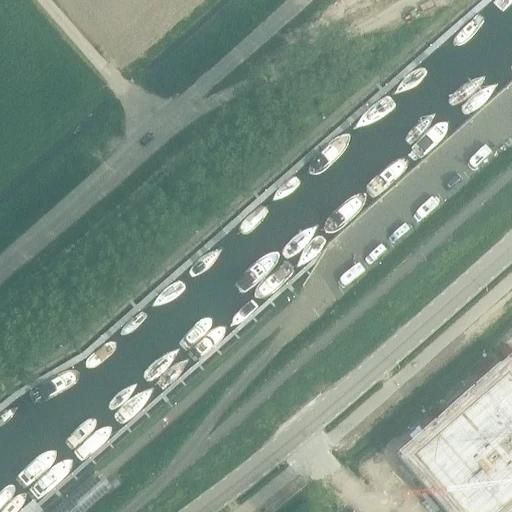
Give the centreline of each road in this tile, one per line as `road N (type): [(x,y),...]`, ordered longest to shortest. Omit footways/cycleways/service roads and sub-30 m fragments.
road 1 (tertiary): [(200,511),(511,249)]
road 2 (unclassified): [(0,266),(302,0)]
